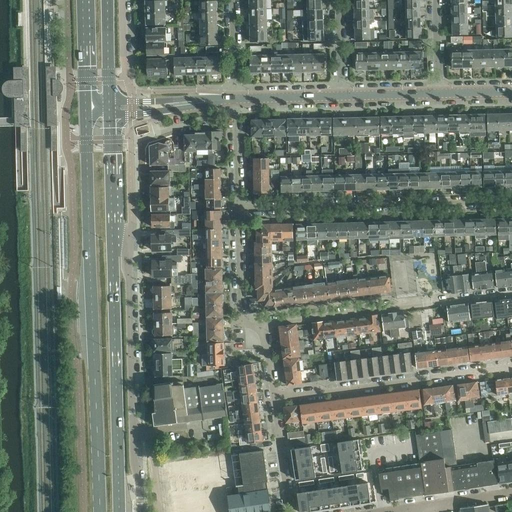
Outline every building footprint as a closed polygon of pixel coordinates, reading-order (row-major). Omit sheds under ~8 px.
[(145,5),(145,13),(165,12),(164,0),(146,1),(147,5),(145,5)] [(250,5),(250,9),(266,9),(265,0),(249,0),(249,4),(250,5)] [(307,0),(308,10),(323,10),(322,0),(307,0)] [(354,0),(355,10),(369,10),(369,5),(373,5),(372,0),(354,0)] [(402,0),(402,9),(420,8),(419,0),(402,0)] [(200,1),(200,12),(216,12),(216,7),(217,7),(217,2),(216,2),(216,1),(200,1)] [(452,4),(452,14),(467,14),(467,4),(452,4)] [(511,5),(496,6),(496,16),(511,15),(511,5)] [(400,9),(401,19),(420,18),(420,8),(402,9),(400,9)] [(250,15),(250,20),(266,20),(266,9),(250,9),(250,10),(249,11),(249,14),(250,15)] [(355,10),(355,20),(374,19),(374,9),(369,10),(355,10)] [(308,20),(308,21),(323,20),(323,10),(308,10),(301,10),(301,15),(308,14),(308,20)] [(165,12),(145,13),(145,21),(147,21),(147,25),(165,24),(165,12)] [(200,12),(201,23),(216,23),(216,18),(217,18),(217,13),(216,13),(216,12),(200,12)] [(452,14),(452,25),(468,24),(467,14),(452,14)] [(511,15),(496,16),(497,27),(511,26),(511,15)] [(401,19),(401,29),(421,28),(420,18),(401,19)] [(355,20),(355,30),(370,30),(369,22),(374,22),(374,19),(355,20)] [(251,30),(251,31),(267,31),(266,20),(250,20),(251,25),(249,26),(250,29),(251,30)] [(302,31),(323,30),(323,20),(308,21),(308,20),(303,20),(303,31),(302,31)] [(201,23),(201,34),(217,34),(217,33),(218,33),(218,27),(217,27),(216,23),(201,23)] [(468,24),(452,25),(453,35),(468,35),(468,24)] [(511,26),(497,27),(497,38),(511,37),(511,26)] [(147,40),(147,41),(166,41),(166,34),(169,33),(168,28),(147,29),(147,34),(146,34),(146,40),(147,40)] [(421,28),(401,29),(396,29),(396,33),(402,33),(402,31),(406,31),(407,39),(421,38),(421,28)] [(304,41),(324,41),(323,30),(302,31),(303,35),(304,35),(304,41)] [(370,30),(355,30),(356,40),(374,40),(374,30),(370,30)] [(267,31),(251,31),(251,35),(250,36),(250,40),(251,40),(251,42),(267,42),(267,31)] [(217,34),(201,34),(201,45),(217,45),(217,43),(218,43),(218,38),(217,38),(217,34)] [(147,55),(159,55),(167,54),(167,43),(147,43),(147,48),(146,48),(146,54),(147,54),(147,55)] [(367,70),(367,53),(367,50),(363,50),(363,54),(356,54),(356,70),(358,70),(359,71),(362,71),(363,70),(367,70)] [(399,53),(393,53),(393,50),(392,50),(389,50),(389,53),(389,69),(394,69),(395,70),(398,70),(399,69),(400,69),(399,53)] [(483,50),(473,51),(473,67),(474,67),(475,68),(478,68),(479,67),(484,67),(483,50)] [(494,50),(483,50),(484,67),(488,67),(490,68),(493,68),(494,67),(494,50)] [(505,50),(494,50),(494,67),(499,66),(500,68),(503,67),(504,66),(505,66),(505,50)] [(463,67),(462,51),(452,51),(452,68),(453,68),(454,69),(457,69),(458,67),(463,67)] [(473,51),(462,51),(463,67),(464,67),(465,68),(468,68),(469,67),(473,67),(473,51)] [(410,52),(399,53),(400,69),(404,69),(405,70),(409,70),(410,69),(411,69),(410,52)] [(421,52),(410,52),(411,69),(415,68),(416,69),(419,69),(420,68),(422,68),(421,52)] [(378,53),(367,53),(367,70),(369,70),(370,71),(373,70),(374,69),(378,69),(378,53)] [(389,53),(378,53),(378,69),(379,69),(380,70),(383,70),(384,69),(389,69),(389,53)] [(167,60),(167,54),(159,55),(159,60),(148,60),(148,68),(147,70),(147,73),(148,75),(148,76),(167,76),(167,67),(170,67),(170,64),(173,63),(173,67),(174,67),(174,60),(167,60)] [(324,54),(314,55),(314,71),(325,71),(324,54)] [(282,55),(271,56),(272,72),(282,72),(282,55)] [(292,55),(282,55),(282,72),(293,72),(292,55)] [(303,55),(292,55),(293,72),(303,71),(303,55)] [(314,55),(303,55),(303,71),(314,71),(314,55)] [(261,72),(261,56),(250,56),(251,73),(261,72)] [(271,56),(261,56),(261,72),(272,72),(271,56)] [(218,57),(207,58),(208,74),(219,73),(218,57)] [(185,58),(174,58),(174,60),(174,67),(174,74),(175,74),(185,74),(185,58)] [(196,58),(185,58),(185,74),(196,74),(196,58)] [(207,58),(196,58),(196,74),(208,74),(207,58)] [(7,93),(11,94),(15,94),(15,117),(25,117),(24,83),(10,83),(7,84),(6,87),(6,90),(7,93)] [(499,114),(497,114),(498,131),(509,131),(509,114),(504,114),(504,113),(500,113),(499,114)] [(481,136),(480,114),(469,115),(470,133),(470,137),(481,136)] [(498,131),(497,114),(486,115),(486,131),(498,131)] [(447,115),(436,116),(436,132),(447,132),(447,115)] [(458,115),(447,115),(447,132),(458,131),(458,115)] [(470,133),(469,115),(458,115),(458,131),(458,133),(470,133)] [(402,116),(391,117),(392,133),(403,133),(402,116)] [(413,116),(402,116),(403,133),(414,132),(413,116)] [(425,116),(413,116),(414,132),(425,132),(425,116)] [(436,116),(425,116),(425,132),(436,132),(436,116)] [(379,117),(367,118),(368,133),(379,133),(379,117)] [(392,133),(391,117),(380,117),(381,133),(392,133)] [(331,118),(320,119),(321,135),(332,134),(331,118)] [(345,134),(344,118),(333,118),(333,134),(345,134)] [(356,118),(344,118),(345,134),(356,134),(356,118)] [(367,118),(356,118),(356,134),(368,133),(367,118)] [(299,135),(298,119),(287,119),(288,135),(299,135)] [(309,119),(298,119),(299,135),(310,135),(309,119)] [(320,119),(309,119),(310,135),(321,135),(320,119)] [(264,136),(263,120),(252,121),(252,137),(264,136)] [(274,120),(263,120),(264,136),(275,136),(274,120)] [(286,120),(274,120),(275,136),(286,136),(286,120)] [(214,131),(208,131),(209,149),(208,149),(208,153),(213,153),(213,149),(221,149),(220,130),(214,130),(214,131)] [(201,133),(196,133),(197,150),(208,149),(209,149),(208,131),(202,132),(201,133)] [(189,135),(184,135),(184,152),(197,151),(197,150),(196,133),(190,133),(189,135)] [(178,147),(174,147),(174,154),(178,154),(178,160),(175,160),(175,165),(185,165),(184,152),(184,135),(177,137),(178,147)] [(151,166),(168,165),(168,154),(174,154),(174,147),(174,145),(173,142),(171,140),(168,140),(166,142),(165,145),(159,143),(151,146),(149,149),(149,155),(150,155),(150,158),(149,160),(149,164),(151,165),(151,166)] [(345,154),(345,148),(344,143),(334,144),(335,155),(345,154)] [(440,154),(440,152),(430,152),(431,158),(435,158),(435,162),(439,161),(439,159),(440,159),(440,154)] [(471,153),(471,158),(472,158),(472,161),(481,161),(481,153),(471,153)] [(254,170),(269,170),(274,170),(274,165),(269,165),(269,158),(254,158),(254,160),(253,161),(253,164),(254,165),(254,170)] [(388,174),(386,174),(387,182),(389,182),(389,189),(399,189),(398,164),(394,164),(394,169),(388,169),(388,174)] [(403,164),(398,164),(399,189),(409,189),(409,174),(409,169),(403,169),(403,164)] [(175,165),(168,165),(168,171),(151,172),(151,177),(150,178),(150,182),(152,183),(152,184),(170,184),(170,176),(173,176),(173,172),(185,171),(185,168),(185,165),(175,165)] [(471,166),(471,172),(471,187),(482,187),(481,172),(475,172),(475,166),(471,166)] [(495,186),(494,171),(494,166),(490,166),(490,171),(483,171),(484,187),(495,186)] [(205,169),(205,178),(220,178),(220,175),(221,174),(221,171),(220,171),(220,169),(205,169)] [(254,181),(254,182),(269,182),(269,170),(254,170),(254,175),(253,176),(253,180),(254,181)] [(505,171),(494,171),(495,186),(505,186),(505,171)] [(450,172),(440,173),(440,188),(451,187),(450,172)] [(461,172),(450,172),(451,187),(461,187),(461,172)] [(471,172),(461,172),(461,187),(471,187),(471,172)] [(419,173),(409,174),(409,189),(420,188),(419,173)] [(430,173),(419,173),(420,188),(430,188),(430,173)] [(440,173),(430,173),(430,188),(440,188),(440,173)] [(376,174),(366,175),(366,190),(377,189),(376,174)] [(386,174),(376,174),(377,189),(387,189),(389,189),(389,182),(387,182),(386,174)] [(345,175),(335,176),(335,183),(333,183),(333,191),(335,191),(346,190),(345,175)] [(355,175),(345,175),(346,190),(356,190),(355,175)] [(366,175),(355,175),(356,190),(366,190),(366,175)] [(312,176),(302,177),(302,192),(313,191),(312,176)] [(323,176),(312,176),(313,191),(323,191),(323,176)] [(333,176),(323,176),(323,191),(333,191),(333,183),(335,183),(335,176),(333,176)] [(292,192),(291,177),(281,177),(281,192),(292,192)] [(302,177),(291,177),(292,192),(302,192),(302,177)] [(205,185),(201,185),(201,189),(220,189),(220,185),(221,184),(221,181),(220,180),(220,178),(205,178),(205,185)] [(269,182),(254,182),(254,187),(253,188),(253,191),(255,192),(255,194),(269,193),(269,182)] [(151,197),(151,198),(169,198),(168,187),(151,187),(151,191),(149,193),(149,196),(151,197)] [(206,194),(206,200),(220,200),(220,197),(221,196),(221,193),(220,192),(220,189),(201,189),(201,194),(206,194)] [(169,198),(151,198),(151,200),(150,201),(150,204),(151,205),(151,210),(173,210),(172,205),(169,205),(169,198)] [(176,208),(176,214),(190,214),(190,198),(184,198),(184,207),(176,208)] [(220,200),(206,200),(206,209),(221,209),(221,207),(222,206),(222,203),(220,202),(220,200)] [(201,216),(201,220),(221,220),(221,216),(222,215),(222,212),(221,211),(206,211),(206,216),(201,216)] [(152,227),(160,227),(160,228),(174,228),(174,222),(170,222),(170,215),(152,215),(152,216),(150,217),(150,221),(152,222),(152,227)] [(475,220),(476,235),(476,239),(486,239),(486,235),(486,219),(475,220)] [(496,219),(486,219),(486,235),(496,234),(496,219)] [(498,234),(509,234),(508,219),(498,219),(498,234)] [(206,224),(206,230),(221,229),(222,228),(222,225),(221,224),(221,220),(201,220),(201,224),(206,224)] [(257,232),(257,243),(271,243),(271,241),(271,225),(267,225),(266,220),(261,220),(261,224),(263,224),(263,225),(263,232),(257,232)] [(444,220),(434,221),(434,236),(445,236),(444,220)] [(455,220),(444,220),(445,236),(455,235),(455,220)] [(465,220),(455,220),(455,235),(465,235),(465,220)] [(475,220),(465,220),(465,235),(476,235),(475,220)] [(401,222),(400,222),(400,230),(403,230),(403,239),(414,239),(414,237),(413,221),(401,222)] [(424,221),(413,221),(414,237),(424,236),(424,221)] [(434,221),(424,221),(424,236),(434,236),(434,221)] [(379,222),(369,223),(369,238),(379,237),(379,222)] [(389,222),(379,222),(379,237),(390,237),(389,222)] [(389,222),(390,237),(390,239),(402,239),(403,239),(403,230),(400,230),(400,222),(389,222)] [(338,223),(327,224),(328,239),(338,239),(338,223)] [(348,223),(338,223),(338,239),(348,238),(348,223)] [(358,223),(348,223),(348,238),(359,238),(358,223)] [(369,223),(358,223),(359,238),(369,238),(369,223)] [(307,239),(306,224),(296,224),(296,240),(307,239)] [(317,224),(306,224),(307,239),(317,239),(317,224)] [(327,224),(317,224),(317,239),(328,239),(327,224)] [(282,225),(271,225),(271,241),(282,241),(282,225)] [(293,225),(282,225),(282,241),(293,241),(293,225)] [(162,235),(152,236),(152,243),(151,244),(151,247),(152,248),(152,250),(171,249),(171,242),(177,242),(176,236),(191,236),(190,229),(161,230),(162,235)] [(202,235),(202,239),(221,239),(221,235),(222,234),(222,231),(221,230),(221,229),(206,230),(206,235),(202,235)] [(207,244),(207,249),(222,248),(221,248),(223,247),(223,244),(221,243),(221,239),(202,239),(202,244),(207,244)] [(256,250),(256,254),(272,254),(271,243),(257,243),(255,243),(255,245),(254,245),(255,250),(256,250)] [(202,254),(202,258),(222,258),(222,254),(223,253),(223,250),(222,249),(222,248),(207,249),(207,254),(202,254)] [(480,262),(480,259),(479,253),(475,253),(475,258),(476,263),(477,273),(471,274),(474,291),(484,289),(481,262),(480,262)] [(256,264),(256,266),(272,265),(272,254),(256,254),(256,259),(255,259),(255,264),(256,264)] [(456,261),(455,254),(450,254),(453,276),(447,276),(448,280),(442,281),(443,290),(449,290),(449,293),(460,292),(457,265),(456,261)] [(181,255),(177,255),(162,256),(162,261),(152,262),(152,269),(151,270),(151,273),(153,274),(153,276),(171,275),(171,283),(170,283),(170,284),(191,283),(191,274),(186,274),(185,275),(172,275),(172,268),(177,268),(177,262),(181,262),(181,255)] [(222,258),(202,258),(202,262),(207,262),(207,267),(222,267),(222,266),(223,265),(223,262),(222,262),(222,258)] [(485,258),(480,259),(480,262),(481,262),(484,289),(495,288),(492,271),(487,272),(485,261),(485,258)] [(256,272),(256,277),(272,277),(272,265),(256,266),(256,267),(255,267),(255,272),(256,272)] [(462,265),(457,265),(460,292),(471,291),(468,274),(463,274),(462,265)] [(290,266),(283,272),(285,275),(289,270),(291,268),(290,266)] [(206,269),(206,281),(223,280),(222,280),(222,277),(223,277),(223,269),(206,269)] [(508,286),(506,269),(495,271),(497,288),(508,286)] [(366,278),(358,279),(360,295),(370,293),(368,277),(368,274),(366,275),(366,278)] [(389,275),(379,276),(381,292),(391,291),(389,275)] [(379,276),(368,277),(370,293),(381,292),(379,276)] [(257,289),(259,288),(273,288),(272,277),(256,277),(256,282),(255,282),(255,287),(256,287),(257,289)] [(358,279),(347,280),(349,296),(360,295),(358,279)] [(223,280),(206,281),(206,292),(223,292),(223,284),(222,284),(222,281),(223,281),(223,280)] [(347,280),(337,281),(339,297),(349,296),(347,280)] [(337,281),(326,283),(327,291),(326,291),(327,299),(339,297),(337,281)] [(326,283),(314,284),(316,300),(327,299),(326,291),(327,291),(326,283)] [(314,284),(304,286),(306,302),(316,300),(314,284)] [(154,293),(154,297),(171,297),(170,286),(154,286),(154,287),(153,287),(152,288),(152,291),(153,293),(154,293)] [(304,286),(293,287),(295,303),(306,302),(304,286)] [(293,287),(283,288),(285,304),(295,303),(293,287)] [(266,305),(274,304),(273,290),(273,288),(259,288),(259,300),(266,299),(266,305)] [(273,290),(274,304),(274,306),(285,304),(283,288),(273,290)] [(206,294),(207,305),(224,305),(223,305),(222,301),(224,301),(223,294),(206,294)] [(171,297),(154,297),(154,302),(153,302),(152,303),(152,306),(153,308),(154,308),(154,309),(171,308),(171,297)] [(495,300),(497,319),(508,318),(505,299),(495,300)] [(494,317),(492,301),(481,302),(483,318),(494,317)] [(481,302),(471,303),(473,319),(483,318),(481,302)] [(458,305),(460,321),(468,320),(470,330),(470,332),(473,332),(473,328),(472,321),(470,320),(468,303),(458,305)] [(224,305),(207,305),(207,317),(224,316),(224,309),(223,309),(223,305),(224,305)] [(454,322),(460,321),(458,305),(447,306),(449,323),(448,323),(448,328),(455,327),(454,322)] [(155,320),(155,324),(171,324),(171,312),(155,313),(155,314),(154,314),(152,315),(152,318),(154,320),(155,320)] [(404,312),(393,313),(396,341),(400,340),(399,328),(406,327),(410,327),(409,317),(404,317),(404,312)] [(396,341),(393,313),(382,314),(384,330),(391,329),(392,341),(396,341)] [(367,316),(367,317),(369,333),(380,331),(378,315),(367,316)] [(367,317),(356,318),(358,334),(369,333),(367,317)] [(207,319),(207,330),(224,330),(224,329),(223,329),(223,326),(224,326),(224,318),(207,319)] [(356,318),(345,320),(347,336),(358,334),(356,318)] [(345,320),(334,321),(336,337),(347,336),(345,320)] [(334,321),(324,322),(326,338),(336,337),(334,321)] [(326,338),(324,322),(323,322),(312,323),(314,340),(326,338)] [(171,324),(155,324),(155,329),(154,329),(153,330),(153,333),(154,334),(155,334),(155,335),(172,335),(172,334),(174,334),(174,328),(171,328),(171,324)] [(441,324),(433,325),(434,336),(442,335),(442,333),(441,326),(441,324)] [(281,333),(281,337),(297,335),(301,335),(301,331),(297,331),(296,325),(280,327),(280,329),(279,329),(280,333),(281,333)] [(224,330),(207,330),(207,341),(225,341),(224,333),(223,334),(223,330),(224,330)] [(507,341),(501,342),(503,357),(511,355),(511,348),(511,341),(510,334),(506,334),(507,341)] [(282,343),(283,347),(302,345),(302,341),(298,341),(297,335),(281,337),(282,339),(281,340),(281,344),(282,343)] [(482,360),(480,345),(475,345),(474,338),(468,339),(469,346),(471,361),(482,360)] [(497,342),(490,343),(492,358),(503,357),(501,342),(500,338),(496,339),(497,342)] [(155,350),(155,352),(176,351),(175,344),(182,344),(182,339),(155,339),(155,344),(153,344),(153,350),(155,350)] [(208,343),(208,355),(225,354),(224,354),(224,350),(225,350),(225,343),(208,343)] [(490,343),(480,345),(482,360),(492,358),(490,343)] [(302,345),(283,347),(283,352),(282,352),(283,356),(284,356),(284,358),(300,356),(299,350),(303,349),(302,345)] [(467,346),(457,348),(459,363),(469,361),(467,346)] [(381,347),(376,348),(380,375),(391,373),(388,355),(382,356),(381,347)] [(373,357),(367,358),(369,376),(380,375),(376,348),(372,348),(373,357)] [(457,348),(446,349),(448,364),(459,363),(457,348)] [(446,349),(436,351),(438,366),(448,364),(446,349)] [(360,350),(355,351),(358,378),(369,376),(367,358),(361,359),(360,350)] [(352,360),(345,361),(348,379),(358,378),(355,351),(351,351),(352,360)] [(436,351),(426,352),(428,367),(438,366),(436,351)] [(428,367),(426,352),(415,353),(417,368),(428,367)] [(155,360),(155,365),(182,364),(185,364),(184,361),(182,361),(182,359),(176,359),(175,360),(172,360),(171,353),(155,353),(155,354),(153,356),(154,359),(155,360)] [(410,353),(399,354),(401,372),(412,370),(410,353)] [(225,354),(208,355),(208,366),(225,365),(225,358),(224,358),(224,354),(225,354)] [(399,354),(388,355),(391,373),(401,372),(399,354)] [(285,367),(286,373),(300,371),(299,359),(284,360),(285,362),(283,362),(284,367),(285,367)] [(348,379),(345,361),(334,363),(337,380),(348,379)] [(182,364),(155,365),(155,369),(154,371),(154,374),(156,375),(156,376),(172,376),(172,369),(175,368),(176,369),(182,369),(182,364)] [(238,372),(230,373),(231,377),(254,374),(253,370),(254,370),(254,365),(253,365),(252,364),(238,366),(238,372)] [(300,371),(286,373),(287,378),(286,379),(286,384),(287,384),(288,385),(302,384),(300,371)] [(240,380),(240,385),(255,383),(255,382),(256,382),(255,378),(254,378),(254,374),(231,377),(232,381),(240,380)] [(508,394),(506,378),(502,379),(500,378),(498,378),(496,380),(495,380),(486,382),(486,381),(485,381),(487,391),(497,390),(497,396),(508,394)] [(223,383),(217,384),(217,385),(200,387),(199,385),(199,386),(184,388),(183,381),(171,382),(154,384),(155,400),(155,412),(153,413),(154,426),(228,416),(223,383)] [(471,383),(467,383),(470,408),(474,407),(473,399),(480,398),(478,382),(476,382),(474,381),(472,382),(471,383)] [(241,391),(233,392),(233,396),(256,393),(256,389),(257,389),(256,384),(255,385),(255,383),(240,385),(241,391)] [(470,408),(467,383),(462,384),(461,383),(459,384),(458,385),(456,385),(458,401),(465,400),(466,408),(470,408)] [(445,404),(446,411),(447,416),(452,415),(451,410),(450,410),(449,402),(456,401),(454,385),(452,385),(451,385),(448,385),(448,386),(443,387),(445,402),(445,404)] [(233,386),(225,387),(227,397),(233,396),(233,392),(233,386)] [(439,403),(445,402),(443,387),(441,387),(440,386),(438,386),(437,387),(432,388),(436,412),(440,412),(439,403)] [(432,413),(436,412),(432,388),(428,389),(427,388),(424,388),(423,389),(422,389),(424,405),(430,404),(432,413)] [(419,390),(404,392),(406,410),(421,408),(419,390)] [(404,392),(389,394),(392,412),(406,410),(404,392)] [(242,399),(243,404),(257,403),(257,401),(258,401),(258,397),(257,397),(256,393),(233,396),(234,400),(242,399)] [(389,394),(374,396),(377,413),(392,412),(389,394)] [(374,396),(359,398),(362,415),(377,413),(374,396)] [(359,398),(344,400),(347,417),(362,415),(359,398)] [(344,400),(330,401),(332,419),(347,417),(344,400)] [(330,401),(315,403),(318,421),(332,419),(330,401)] [(235,411),(236,415),(259,412),(258,408),(259,408),(259,404),(257,404),(257,403),(243,404),(243,410),(235,411)] [(298,406),(299,412),(301,411),(302,423),(318,421),(315,403),(298,406)] [(298,412),(299,412),(298,406),(297,406),(284,408),(286,422),(299,421),(298,412)] [(244,418),(245,424),(260,422),(260,421),(261,421),(260,416),(259,416),(259,412),(236,415),(236,419),(244,418)] [(482,413),(483,422),(491,421),(489,412),(482,413)] [(238,430),(238,434),(261,431),(261,427),(262,427),(261,423),(260,423),(260,422),(245,424),(246,429),(238,430)] [(247,437),(248,449),(262,447),(261,441),(262,441),(262,440),(263,440),(263,435),(262,436),(261,431),(238,434),(239,438),(247,437)] [(441,437),(440,431),(416,435),(420,464),(425,495),(498,484),(494,460),(457,466),(446,467),(445,461),(444,455),(443,449),(442,443),(441,437)] [(304,437),(291,439),(291,445),(305,443),(304,437)] [(357,440),(337,443),(339,453),(358,450),(357,440)] [(310,446),(291,449),(292,460),(311,457),(310,446)] [(231,451),(232,454),(234,473),(255,470),(266,469),(263,447),(262,447),(248,449),(237,450),(232,451),(231,451)] [(358,450),(339,453),(340,463),(360,460),(358,450)] [(166,455),(167,462),(188,459),(187,452),(166,455)] [(311,457),(292,460),(294,470),(313,467),(311,457)] [(511,481),(507,457),(496,458),(500,483),(511,481)] [(360,460),(340,463),(342,473),(361,470),(360,460)] [(190,462),(164,467),(171,511),(226,511),(225,500),(195,504),(190,462)] [(425,495),(420,464),(378,470),(381,486),(389,485),(391,500),(425,495)] [(313,467),(294,470),(295,479),(314,476),(313,467)] [(234,473),(236,486),(256,482),(268,481),(266,469),(255,470),(234,473)] [(227,487),(229,511),(270,511),(270,507),(271,507),(271,506),(270,506),(269,500),(270,499),(269,491),(268,491),(266,483),(268,483),(268,481),(227,487)] [(367,482),(357,484),(360,504),(370,502),(367,482)] [(357,484),(347,485),(350,505),(360,504),(357,484)] [(347,485),(337,487),(340,507),(350,505),(347,485)] [(337,487),(327,488),(330,508),(340,507),(337,487)] [(327,488),(317,490),(320,510),(330,508),(327,488)] [(317,490),(307,491),(310,511),(320,510),(317,490)] [(307,491),(297,493),(299,511),(305,511),(310,511),(307,491)] [(495,505),(496,511),(498,511),(508,510),(507,503),(495,505)]
